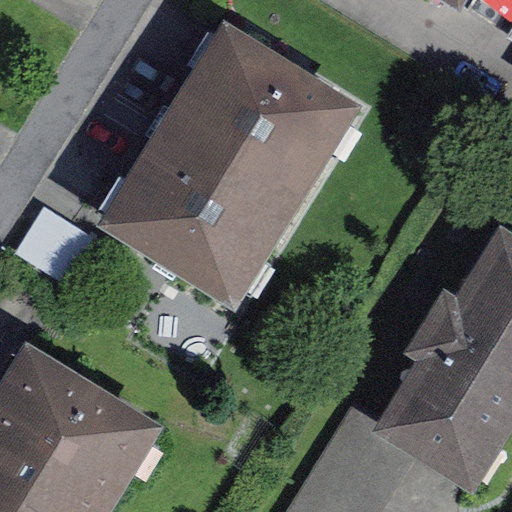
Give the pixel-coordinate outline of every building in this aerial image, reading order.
[(461,0),(386,0),(441,34),(461,0)] [(346,124),(208,40),(87,239),(81,249),(219,333),(346,124)] [(81,249),(87,239),(62,224),(31,273),(57,288),(81,249)] [(355,406),(300,494),(329,511),(382,511),(402,480),(453,511),(457,511),(511,424),(511,257),(487,242),(443,312),(432,305),(392,368),(404,375),(376,419),(355,406)] [(108,511),(150,446),(14,361),(0,382),(0,511),(108,511)] [(329,511),(300,494),(288,511),(329,511)]
